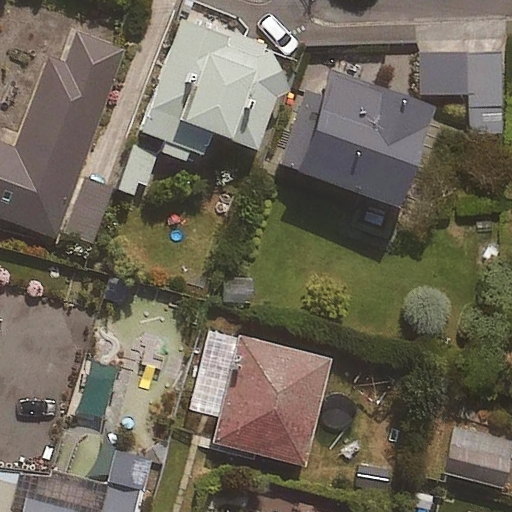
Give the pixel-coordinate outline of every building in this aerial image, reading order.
[(177,8),(133,123),(161,134),(156,147),(180,157),(185,143),(197,148),(205,128),(247,144),(273,76),(263,42),(177,8)] [(0,141),(0,215),(51,235),(54,226),(88,239),(109,183),(76,171),(123,48),(74,29),(62,60),(45,54),(11,145),(0,141)] [(495,49),(414,51),(415,92),(464,91),(465,128),(497,127),(495,49)] [(419,100),(317,64),(283,160),(385,196),(419,100)] [(325,356),(236,333),(208,438),(297,462),(325,356)] [(510,437),(465,428),(455,476),(500,485),(510,437)] [(6,511),(130,511),(143,455),(112,448),(98,511),(93,511),(22,496),(18,511),(6,511)] [(0,511),(4,511),(14,478),(0,474),(0,511)]
